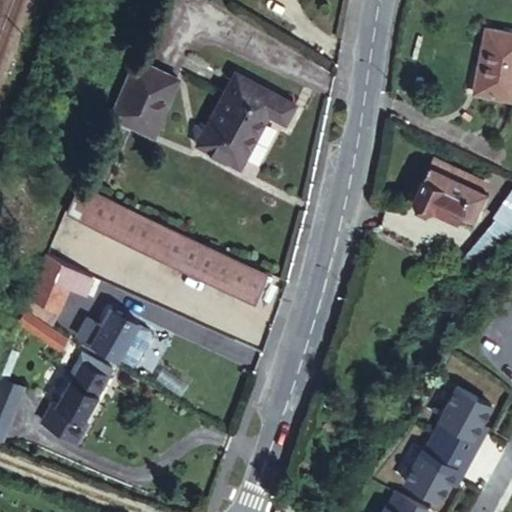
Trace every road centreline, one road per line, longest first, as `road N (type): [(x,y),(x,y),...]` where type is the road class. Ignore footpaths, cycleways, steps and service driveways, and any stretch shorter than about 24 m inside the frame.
road 1 (tertiary): [(374,0),(324,255),(241,511)]
road 2 (track): [(148,511),(0,455)]
